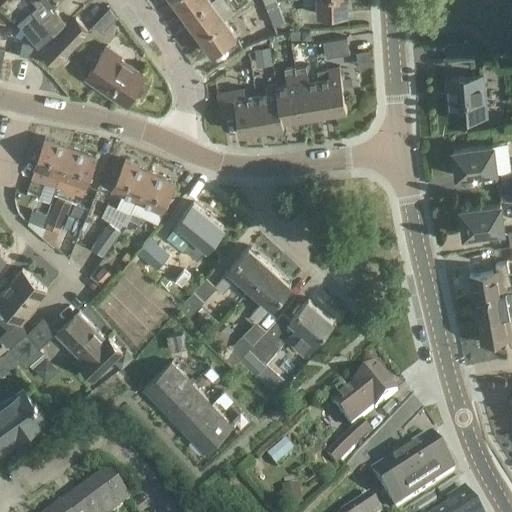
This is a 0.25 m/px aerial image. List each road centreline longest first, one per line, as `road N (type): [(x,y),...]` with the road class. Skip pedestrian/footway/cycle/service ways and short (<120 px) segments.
road 1 (residential): [(503,511),(449,387),(400,153)]
road 2 (residential): [(85,286),(2,192),(19,105)]
road 3 (residential): [(167,511),(143,479),(113,461),(74,461),(0,508)]
road 4 (residential): [(355,289),(207,162)]
road 5 (residential): [(400,153),(318,168),(207,162)]
road 6 (residential): [(173,145),(185,89),(121,0)]
road 7 (residential): [(173,145),(19,105)]
road 8 (residential): [(400,153),(391,0)]
